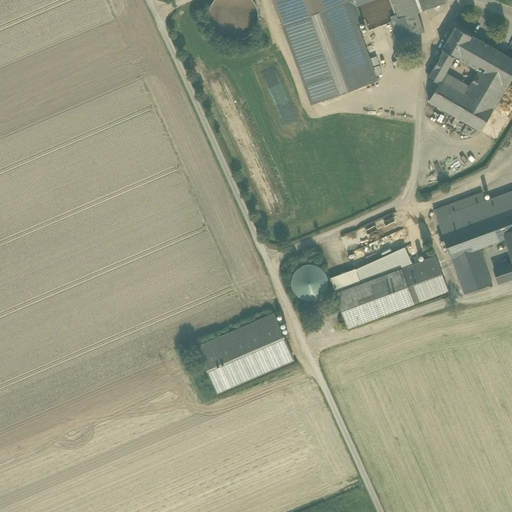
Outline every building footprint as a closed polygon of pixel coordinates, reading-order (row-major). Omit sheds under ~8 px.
[(223,38),(232,40),(241,39),(250,34),(255,27),(258,17),(256,8),(251,0),(215,0),(211,5),(209,15),(210,24),(215,32),(223,38)] [(284,24),(346,1),(345,0),(277,0),(275,1),(284,24)] [(353,0),(347,2),(355,25),(364,22),(358,7),(376,0),(353,0)] [(401,28),(404,38),(424,31),(417,12),(444,2),(443,0),(390,0),(397,19),(401,28)] [(284,24),(313,103),(375,80),(355,25),(347,2),(346,1),(284,24)] [(390,21),(394,31),(401,28),(397,19),(390,21)] [(455,57),(458,59),(472,36),(456,26),(442,50),(444,51),(455,57)] [(404,38),(401,28),(394,31),(397,40),(404,38)] [(470,86),(465,94),(493,110),(511,77),(511,58),(472,36),(458,59),(479,71),(470,86)] [(444,51),(438,60),(449,67),(455,57),(444,51)] [(446,72),(449,67),(438,60),(434,67),(445,73),(446,72)] [(441,81),(445,73),(434,67),(428,77),(439,84),(441,80),(441,81)] [(465,94),(470,86),(446,72),(445,73),(441,81),(465,94)] [(481,131),(493,110),(465,94),(441,81),(441,80),(439,84),(429,101),(481,131)] [(511,190),(485,201),(491,217),(511,209),(511,190)] [(482,221),(491,217),(485,201),(482,193),(433,210),(443,235),(482,221)] [(511,209),(491,217),(482,221),(490,244),(503,240),(506,239),(504,232),(511,229),(511,209)] [(464,294),(492,285),(487,273),(478,249),(490,244),(482,221),(443,235),(464,294)] [(330,281),(335,294),(412,266),(406,247),(330,281)] [(335,294),(348,328),(448,291),(435,257),(412,266),(335,294)] [(511,263),(494,270),(499,282),(511,277),(511,263)] [(311,265),(304,265),(298,268),(294,274),(292,280),(292,287),(295,294),(301,298),(307,300),(314,299),(321,296),(325,291),(327,284),(327,277),(323,271),(318,267),(311,265)] [(198,347),(218,393),(294,360),(274,314),(198,347)]
